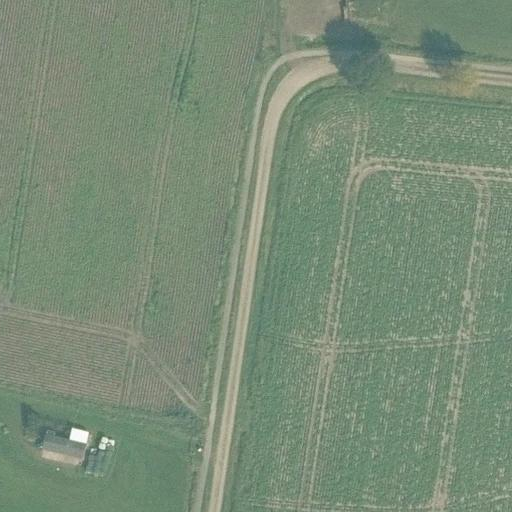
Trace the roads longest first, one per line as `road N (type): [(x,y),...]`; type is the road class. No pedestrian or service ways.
road 1 (track): [(212,511),(279,103),(326,71),(359,68),(511,85)]
road 2 (track): [(221,454),(0,406)]
